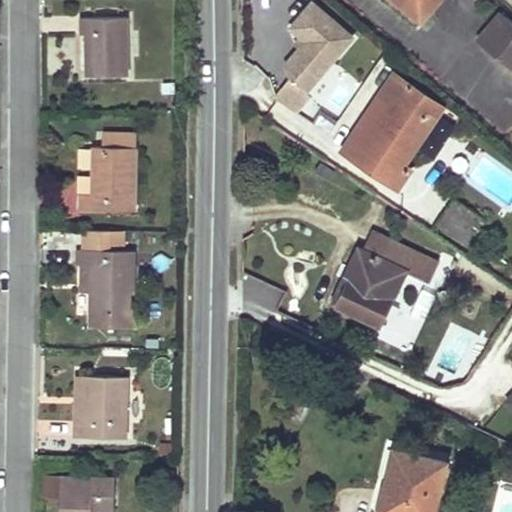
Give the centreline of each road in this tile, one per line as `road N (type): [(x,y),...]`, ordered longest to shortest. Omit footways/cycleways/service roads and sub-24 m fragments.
road 1 (residential): [(18,0),(12,511)]
road 2 (tertiary): [(208,0),(202,511)]
